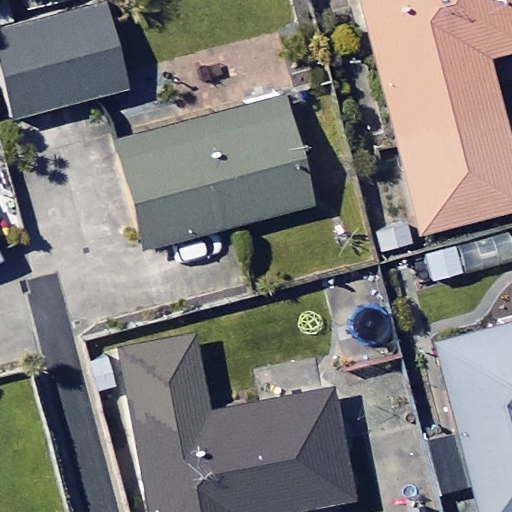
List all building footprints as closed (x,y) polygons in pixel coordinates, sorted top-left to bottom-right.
[(130,90),(104,0),(0,29),(0,61),(17,122),(130,90)] [(511,52),(511,0),(362,0),(422,236),(511,212),(511,149),(489,59),(511,52)] [(313,206),(285,99),(119,141),(146,249),(313,206)] [(395,358),(379,296),(332,308),(347,370),(395,358)] [(511,511),(511,325),(438,345),(482,511),(511,511)] [(206,416),(190,337),(119,351),(150,511),(300,511),(352,502),(330,392),(206,416)]
